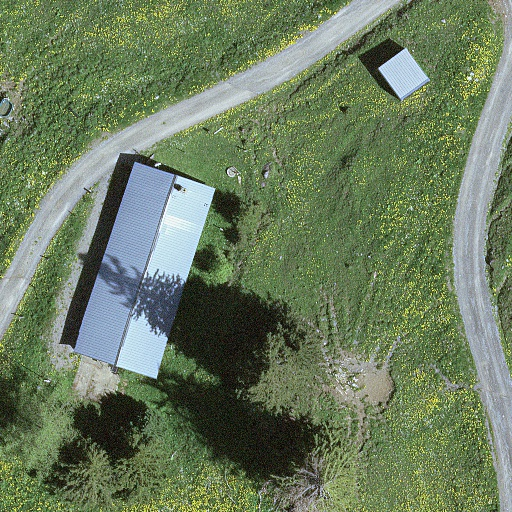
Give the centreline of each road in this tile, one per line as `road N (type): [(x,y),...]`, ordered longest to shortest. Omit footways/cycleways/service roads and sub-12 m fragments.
road 1 (track): [(383,0),(305,57),(113,142),(33,240),(0,299)]
road 2 (track): [(511,440),(472,251),(480,166),(511,86)]
